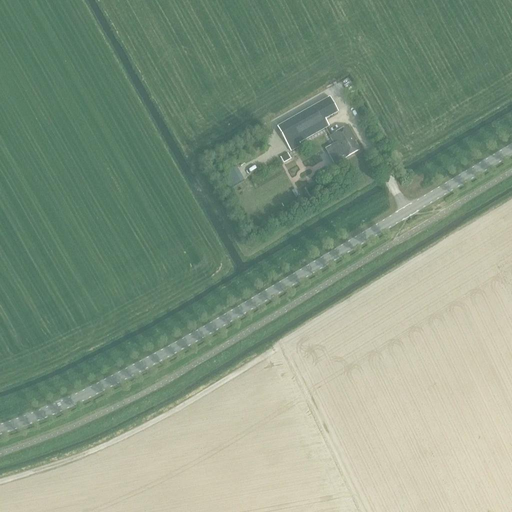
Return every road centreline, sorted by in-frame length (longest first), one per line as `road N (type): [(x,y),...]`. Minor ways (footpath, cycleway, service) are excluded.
road 1 (tertiary): [(0,431),(138,369),(511,150)]
road 2 (track): [(273,352),(110,444),(0,483)]
